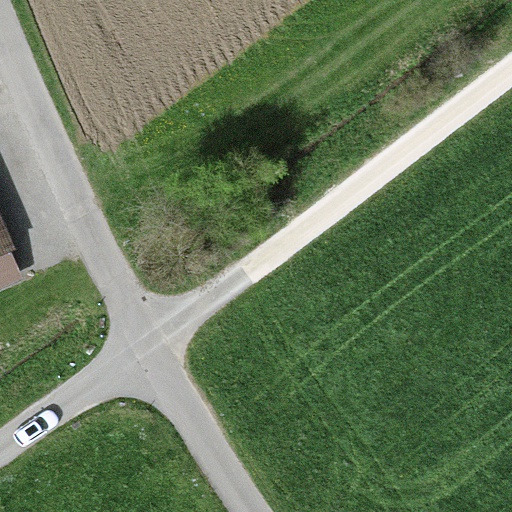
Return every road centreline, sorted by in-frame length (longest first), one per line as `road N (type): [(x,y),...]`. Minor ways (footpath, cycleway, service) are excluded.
road 1 (track): [(284,511),(160,339),(265,278),(511,92)]
road 2 (residential): [(0,453),(160,339),(0,0)]
